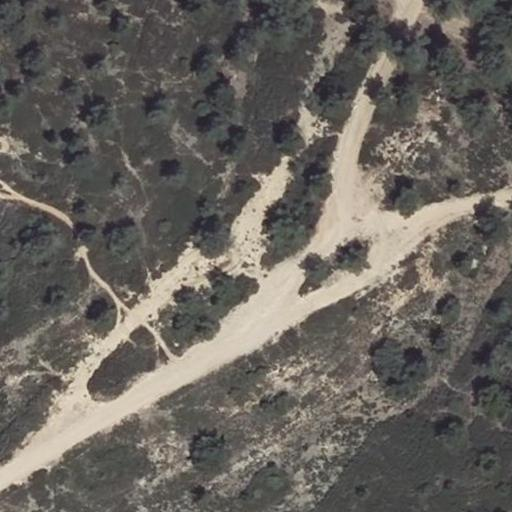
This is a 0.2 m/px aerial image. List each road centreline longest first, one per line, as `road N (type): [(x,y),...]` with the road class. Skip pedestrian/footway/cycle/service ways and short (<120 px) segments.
road 1 (track): [(0,477),(420,229),(511,211)]
road 2 (track): [(294,302),(356,172),(401,35),(429,0)]
